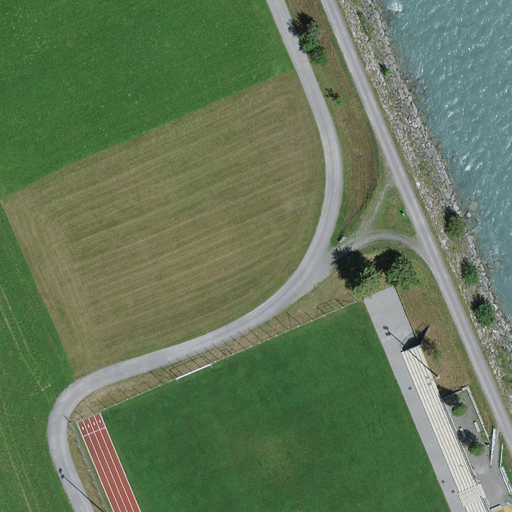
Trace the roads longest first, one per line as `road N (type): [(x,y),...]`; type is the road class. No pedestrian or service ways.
road 1 (track): [(82,511),(58,459),(62,407),(92,383),(197,350),(284,301),(328,218),(324,124),(273,0)]
road 2 (track): [(511,438),(326,0)]
